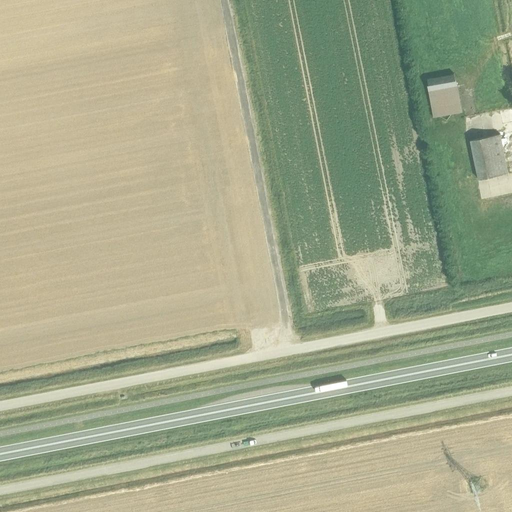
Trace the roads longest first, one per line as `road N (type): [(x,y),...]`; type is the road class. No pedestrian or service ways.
road 1 (unclassified): [(0,490),(511,391)]
road 2 (unclassified): [(0,406),(511,307)]
road 3 (trunk): [(0,450),(511,352)]
